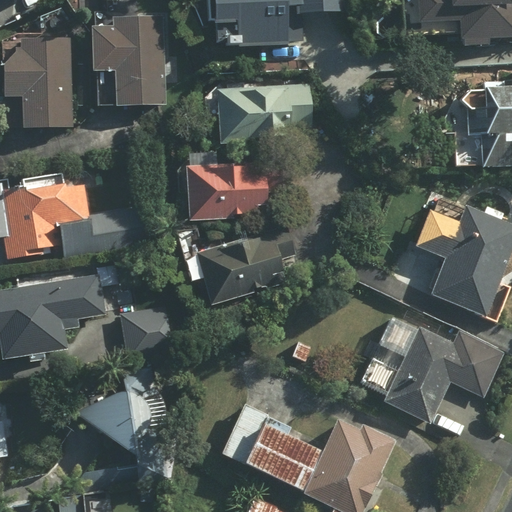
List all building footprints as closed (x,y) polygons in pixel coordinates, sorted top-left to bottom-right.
[(344,20),(343,0),(202,0),(204,32),(213,31),(214,53),(285,50),(285,46),(299,46),(298,22),(344,20)] [(511,42),(511,0),(407,0),(409,31),(451,29),(452,46),(511,42)] [(162,112),(159,21),(107,23),(107,33),(84,34),(85,79),(106,78),(107,113),(162,112)] [(0,105),(15,105),(16,136),(71,134),(68,41),(13,42),(14,55),(0,68),(0,105)] [(313,132),(309,87),(211,96),(216,150),(282,144),(281,135),(313,132)] [(452,109),(456,177),(511,174),(511,88),(469,91),(452,109)] [(261,167),(178,174),(182,228),(265,221),(261,167)] [(8,176),(0,177),(0,242),(1,243),(5,266),(48,257),(47,253),(55,251),(58,263),(160,243),(152,206),(87,219),(81,189),(63,192),(62,185),(58,185),(57,177),(14,185),(15,194),(12,195),(8,176)] [(424,300),(483,323),(511,248),(511,231),(458,211),(452,228),(421,216),(406,254),(437,266),(424,300)] [(288,231),(189,259),(205,312),(288,285),(283,269),(298,265),(288,231)] [(0,366),(64,355),(61,334),(76,333),(75,324),(103,319),(95,277),(0,296),(0,366)] [(166,308),(117,317),(125,362),(174,353),(166,308)] [(414,331),(377,407),(426,430),(447,387),(481,404),(504,356),(456,333),(449,348),(414,331)] [(315,346),(294,338),(287,361),(307,368),(315,346)] [(58,444),(58,461),(44,479),(66,496),(75,485),(77,495),(135,484),(128,449),(135,444),(139,437),(142,429),(142,421),(139,413),(134,406),(127,402),(119,399),(118,398),(63,421),(65,436),(58,444)] [(318,511),(361,511),(391,445),(357,431),(354,437),(329,426),(317,454),(284,440),(288,432),(265,422),(267,418),(240,406),(216,460),(236,469),(235,472),(297,499),(296,502),(318,511)] [(284,511),(249,498),(243,511),(284,511)]
